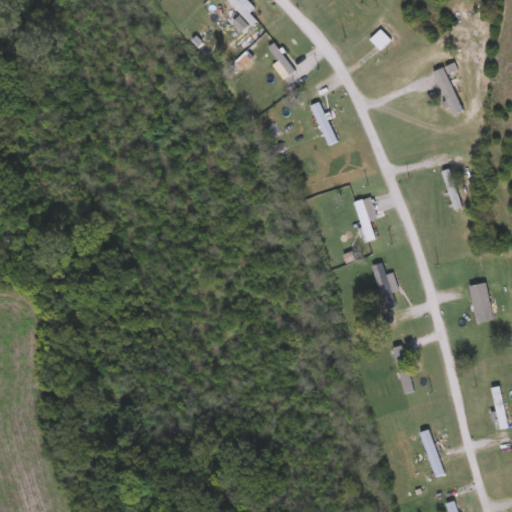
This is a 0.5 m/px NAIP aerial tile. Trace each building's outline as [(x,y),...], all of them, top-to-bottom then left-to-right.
[(228,4),(231,0),(235,0),(238,2),(241,0),(243,0),(250,7),(247,11),(257,25),(252,26),(228,4)] [(309,109),(317,106),(329,146),(322,148),(309,109)] [(450,183),(458,182),(465,229),(457,230),(450,183)] [(377,244),(369,248),(351,210),(360,206),(377,244)] [(401,310),(383,315),(372,281),(390,275),(401,310)] [(467,288),(483,286),(491,314),(474,323),(467,288)] [(395,354),(403,352),(417,391),(409,394),(395,354)] [(508,436),(500,436),(496,391),(504,390),(508,436)] [(420,437),(436,480),(444,476),(427,433),(420,437)]
